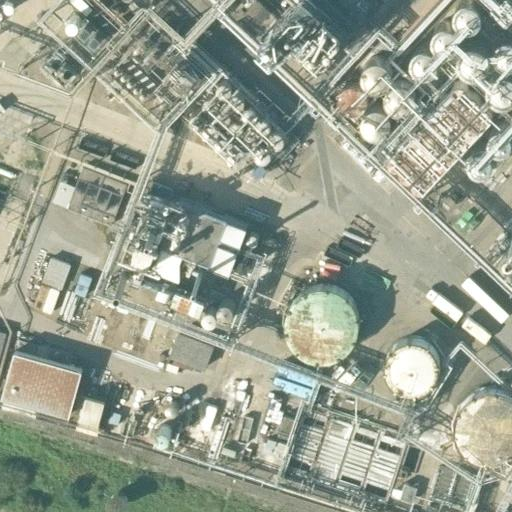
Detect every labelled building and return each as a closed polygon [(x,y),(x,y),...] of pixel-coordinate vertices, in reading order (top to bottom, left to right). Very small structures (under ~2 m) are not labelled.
[(99,0),(108,8),(116,0),(99,0)] [(351,28),(320,0),(294,0),(279,17),(324,58),(351,28)] [(378,1),(377,0),(324,0),(354,27),(378,1)] [(91,9),(66,36),(95,63),(104,52),(107,55),(116,45),(113,42),(120,35),(91,9)] [(210,67),(157,18),(111,67),(164,117),(210,67)] [(443,93),(442,94),(440,96),(440,98),(439,100),(439,101),(436,104),(434,104),(432,105),(430,107),(429,108),(428,111),(428,112),(428,113),(423,118),(422,118),(420,119),(417,120),(416,122),(415,124),(415,126),(415,127),(412,130),(409,131),(407,132),(406,133),(404,134),(404,136),(403,137),(403,139),(399,144),(395,145),(394,146),(392,147),(391,148),(390,151),(390,153),(390,155),(391,156),(392,158),(393,159),(395,160),(397,161),(398,161),(400,161),(402,163),(402,164),(402,167),(403,169),(405,170),(406,172),(408,172),(411,173),(412,173),(414,175),(414,176),(415,178),(416,181),(418,183),(419,184),(421,184),(423,184),(425,184),(426,184),(428,183),(429,182),(430,180),(431,178),(431,176),(431,175),(436,170),(438,170),(440,169),(442,168),(443,166),(444,164),(444,162),(444,161),(447,158),(450,158),(453,156),(455,154),(456,152),(456,150),(456,149),(460,144),(463,144),(465,143),(466,142),(468,140),(468,139),(469,137),(469,135),(472,132),(474,132),(476,131),(478,130),(479,128),(480,127),(480,125),(481,123),(485,118),(487,118),(489,117),(491,116),(492,114),(493,112),(494,111),(494,109),(493,107),(492,105),(490,102),(487,101),(485,101),(484,101),(482,99),(481,96),(481,95),(480,93),(479,92),(477,91),(475,90),(473,89),(472,90),(469,87),(469,86),(469,84),(468,82),(467,80),(466,79),(464,78),(461,78),(459,78),(456,79),(454,81),(454,82),(453,84),(453,85),(453,87),(448,92),(445,92),(443,93)] [(193,127),(176,111),(167,121),(184,137),(193,127)] [(128,182),(83,165),(68,205),(91,214),(102,185),(124,193),(128,182)] [(458,182),(444,198),(452,206),(467,190),(458,182)] [(124,193),(102,185),(91,214),(113,222),(124,193)] [(179,201),(149,190),(124,253),(155,265),(155,264),(179,201)] [(249,222),(181,196),(179,201),(155,264),(176,272),(184,251),(231,269),(249,222)] [(37,300),(56,306),(72,257),(53,251),(44,277),(37,300)] [(359,352),(370,287),(301,275),(290,340),(359,352)] [(0,357),(8,328),(0,325),(0,357)] [(215,340),(181,327),(173,350),(207,362),(215,340)] [(74,349),(20,334),(4,390),(8,391),(5,402),(35,410),(38,400),(72,409),(84,363),(71,359),(74,349)] [(107,395),(88,389),(85,402),(103,407),(107,395)] [(101,418),(82,413),(85,402),(83,402),(78,423),(99,429),(105,407),(103,407),(101,418)] [(103,407),(85,402),(82,413),(101,418),(103,407)] [(297,413),(286,410),(280,428),(291,432),(297,413)] [(290,439),(280,436),(277,446),(287,449),(290,439)] [(418,482),(406,478),(401,492),(414,496),(418,482)]
